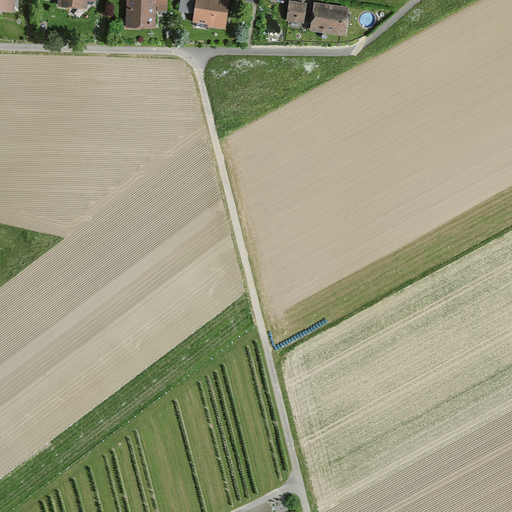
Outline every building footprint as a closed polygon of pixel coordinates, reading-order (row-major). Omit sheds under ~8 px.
[(0,0),(0,11),(24,12),(23,0),(0,0)] [(92,0),(100,1),(100,0),(62,0),(62,8),(91,9),(92,0)] [(129,0),(129,28),(160,29),(160,12),(171,12),(171,0),(129,0)] [(210,27),(229,30),(233,0),(199,0),(196,20),(211,23),(210,27)] [(311,31),(349,35),(353,7),(294,0),(293,0),(291,23),(311,25),(311,31)]
